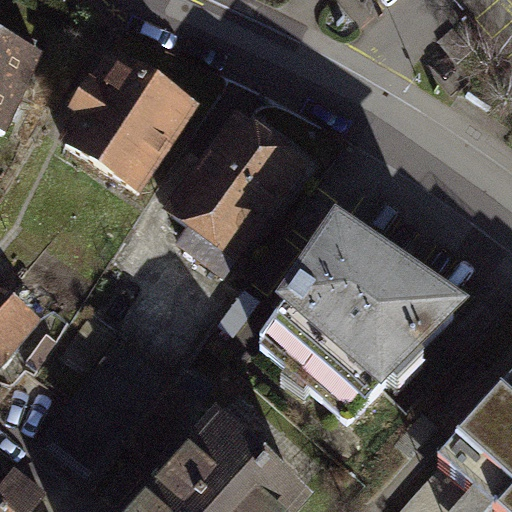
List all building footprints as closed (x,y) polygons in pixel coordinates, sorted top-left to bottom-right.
[(0,138),(12,144),(48,61),(0,40),(0,138)] [(77,125),(60,154),(142,204),(201,117),(115,62),(92,99),(82,93),(67,119),(77,125)] [(165,223),(191,242),(179,257),(228,293),(313,178),(239,123),(165,223)] [(289,324),(260,361),(368,447),(474,330),(344,240),(317,279),(306,270),(275,313),(289,324)] [(0,291),(0,374),(4,377),(44,326),(15,304),(0,291)] [(64,355),(94,377),(117,346),(125,336),(93,313),(64,355)] [(94,377),(36,453),(92,495),(126,449),(145,464),(192,402),(117,346),(94,377)] [(511,511),(511,380),(442,462),(473,489),(453,511),(482,511),(491,502),(502,511),(511,511)] [(311,511),(216,427),(140,511),(311,511)] [(0,511),(35,511),(45,500),(12,473),(0,487),(0,511)]
